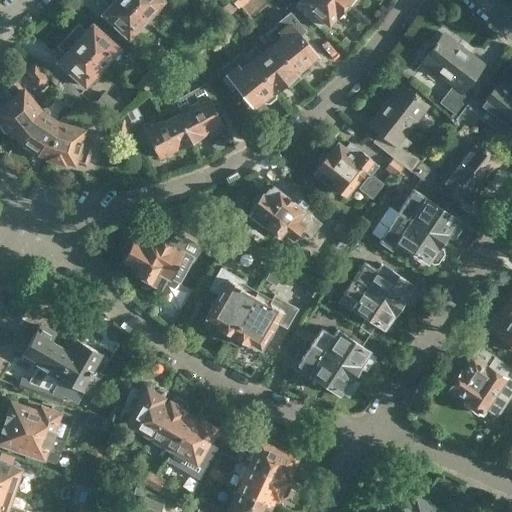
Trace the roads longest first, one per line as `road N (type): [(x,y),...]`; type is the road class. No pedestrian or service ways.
road 1 (residential): [(44,227),(200,175),(291,129),(350,77),(392,26),(402,0)]
road 2 (residential): [(362,431),(259,396),(191,356),(44,227)]
road 3 (residential): [(362,431),(511,207)]
road 4 (residential): [(511,485),(362,431)]
